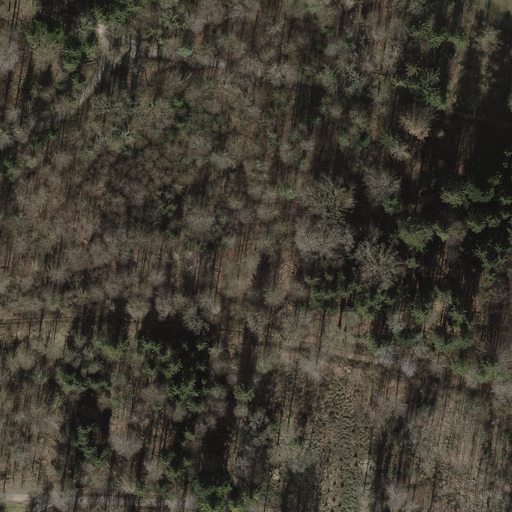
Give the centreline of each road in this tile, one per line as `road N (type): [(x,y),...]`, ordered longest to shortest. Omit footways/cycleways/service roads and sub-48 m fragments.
road 1 (track): [(511,125),(144,50),(106,66)]
road 2 (track): [(0,497),(238,511)]
road 3 (track): [(72,0),(106,32),(106,66),(73,108),(0,144)]
